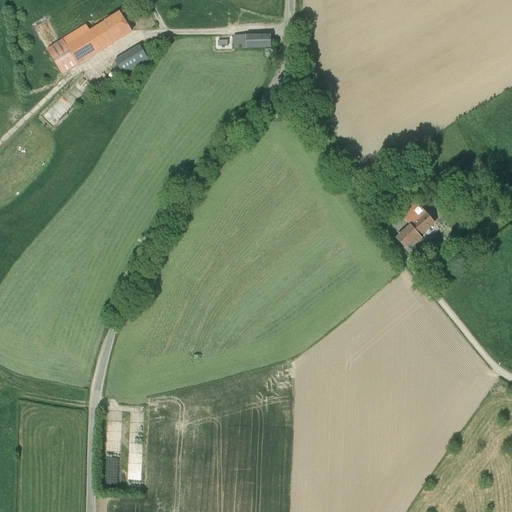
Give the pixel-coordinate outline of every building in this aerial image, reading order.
[(117,41),(123,38),(132,32),(120,13),(105,23),(117,41)] [(78,65),(117,41),(105,23),(90,32),(86,25),(62,40),(78,65)] [(259,49),(259,36),(254,36),(234,36),(234,46),(234,49),(246,49),(246,50),(255,49),(259,49)] [(63,75),(78,65),(62,40),(47,49),(63,75)] [(140,45),(114,61),(124,75),(149,60),(140,45)] [(415,259),(420,254),(417,250),(418,250),(415,246),(422,240),(420,238),(435,224),(426,214),(415,201),(400,214),(411,227),(397,239),(411,255),(415,259)]
